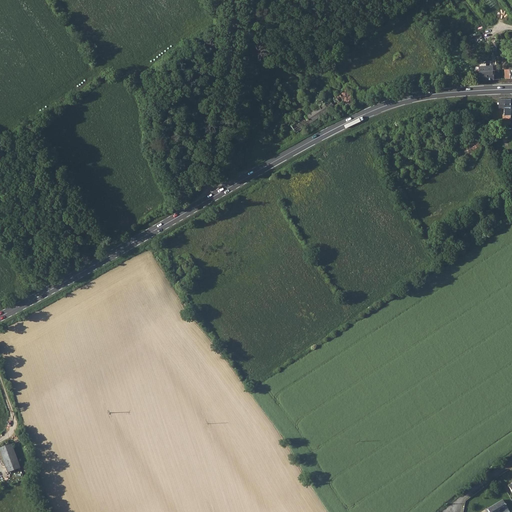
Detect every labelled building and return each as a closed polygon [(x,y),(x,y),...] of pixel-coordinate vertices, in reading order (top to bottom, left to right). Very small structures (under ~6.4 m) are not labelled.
[(476,68),(481,81),(495,80),(500,80),(499,71),(494,71),(493,67),(476,68)] [(346,89),(330,100),(328,101),(326,97),(320,100),(320,99),(310,105),(311,107),(309,108),(311,112),(295,123),(295,124),(294,127),(298,132),(345,102),(348,107),(355,102),(346,89)] [(316,91),(315,91),(313,93),(309,89),(306,91),(306,94),(303,96),(304,97),(300,100),(302,103),(318,93),(316,91)] [(502,115),(502,118),(511,119),(511,113),(511,107),(510,99),(503,98),(503,109),(503,115),(502,115)] [(471,142),(461,150),(462,152),(463,151),(464,152),(466,150),(469,153),(477,148),(479,145),(477,140),(473,141),(471,142)] [(12,445),(0,448),(0,451),(8,473),(21,468),(12,445)] [(503,500),(487,509),(488,511),(502,511),(506,510),(508,509),(503,500)]
